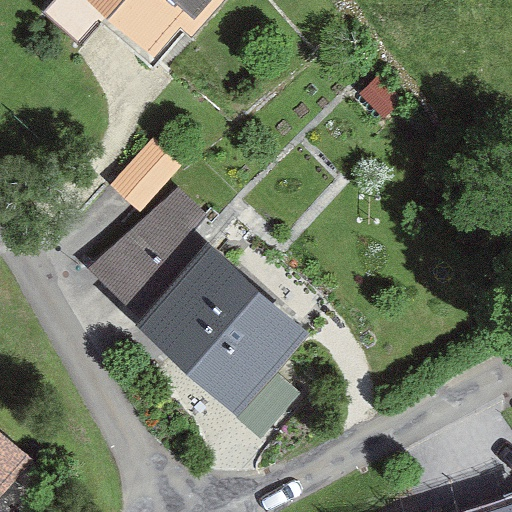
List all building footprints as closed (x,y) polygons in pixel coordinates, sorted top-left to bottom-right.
[(102,0),(169,62),(226,0),(102,0)] [(154,203),(186,149),(154,130),(122,184),(154,203)] [(96,267),(257,412),(332,328),(171,184),(96,267)] [(0,506),(42,460),(0,422),(0,506)] [(511,511),(511,498),(467,511),(511,511)]
